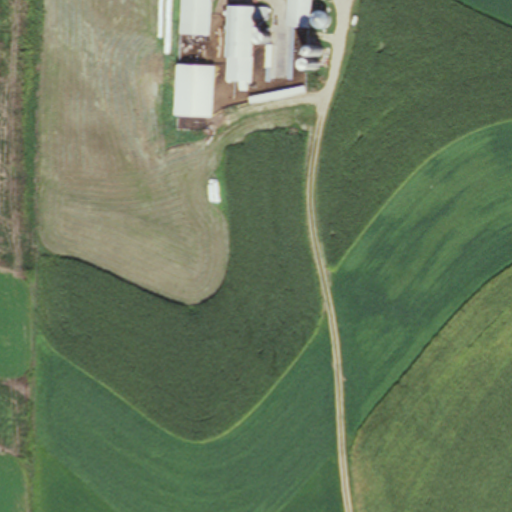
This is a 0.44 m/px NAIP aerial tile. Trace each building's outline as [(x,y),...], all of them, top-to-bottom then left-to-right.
[(210,37),(210,0),(179,0),(178,36),(210,37)] [(310,29),(310,0),(284,0),(284,29),(310,29)] [(224,83),(250,83),(251,45),(269,46),(269,30),(251,29),(251,21),(267,21),(267,8),(225,7),(224,83)] [(296,47),(297,36),(288,36),(287,72),(312,73),(312,59),(321,59),(321,48),(296,47)] [(172,118),(212,119),(212,67),(173,67),(172,118)] [(208,155),(208,195),(219,195),(219,155),(208,155)]
